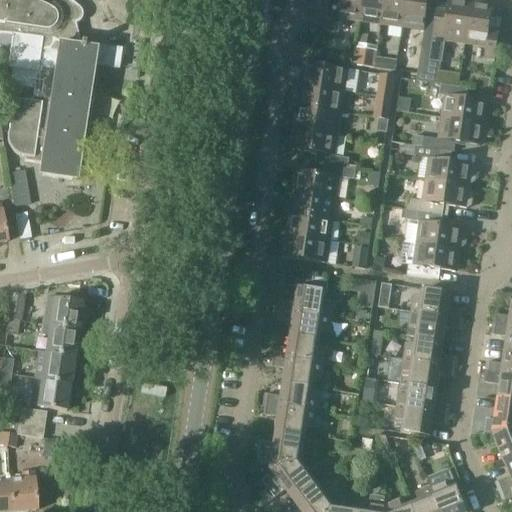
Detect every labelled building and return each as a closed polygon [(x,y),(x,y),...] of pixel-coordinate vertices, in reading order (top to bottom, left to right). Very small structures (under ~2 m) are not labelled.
[(0,0),(0,35),(7,36),(14,37),(9,71),(15,71),(12,88),(36,92),(34,104),(15,102),(10,139),(10,140),(10,143),(10,145),(11,147),(12,149),(13,150),(14,152),(15,153),(18,155),(20,156),(21,157),(24,158),(25,158),(44,161),(41,176),(77,182),(95,65),(119,68),(121,51),(94,47),(94,49),(86,48),(87,44),(82,43),(81,48),(78,47),(72,24),(74,24),(75,24),(77,23),(78,23),(79,22),(80,21),(81,20),(81,19),(82,17),(82,16),(82,15),(81,13),(81,12),(80,11),(79,10),(73,5),(70,3),(66,0),(64,0),(0,0)] [(338,16),(360,20),(363,0),(329,0),(325,31),(336,32),(338,16)] [(381,23),(384,0),(363,0),(360,20),(381,23)] [(402,26),(406,0),(384,0),(381,23),(402,26)] [(422,46),(432,47),(437,11),(427,9),(428,0),(406,0),(402,26),(425,29),(422,46)] [(444,39),(464,42),(470,2),(457,0),(448,0),(447,11),(437,9),(437,11),(432,47),(429,61),(441,62),(444,39)] [(470,2),(464,42),(487,46),(485,59),(495,61),(500,28),(490,26),(493,5),(470,2)] [(352,66),(374,70),(376,58),(377,52),(355,48),(352,66)] [(376,58),(374,70),(396,73),(398,61),(376,58)] [(302,85),(343,91),(346,70),(306,64),(302,85)] [(377,97),(393,99),(397,78),(380,76),(377,97)] [(343,91),(302,85),(299,107),(339,113),(343,91)] [(444,117),(484,123),(487,102),(447,96),(444,117)] [(390,122),(393,99),(377,97),(374,119),(379,120),(389,121),(390,122)] [(339,113),(299,107),(296,128),(336,134),(339,113)] [(484,123),(444,117),(440,140),(481,146),(484,123)] [(389,121),(379,120),(377,132),(387,133),(389,121)] [(336,134),(296,128),(293,150),(333,156),(336,134)] [(436,149),(437,139),(425,138),(424,147),(436,149)] [(431,159),(428,180),(468,186),(468,184),(471,184),(475,181),(477,170),(473,165),(438,160),(439,150),(415,147),(414,156),(431,159)] [(335,167),(343,168),(343,167),(348,168),(350,159),(337,157),(335,167)] [(341,178),(355,179),(356,172),(356,171),(348,170),(348,168),(343,167),(343,168),(341,178)] [(294,193),(335,199),(338,177),(297,171),(294,193)] [(369,187),(379,188),(381,174),(371,173),(369,187)] [(467,189),(468,186),(428,180),(424,202),(409,200),(408,209),(443,214),(444,205),(467,209),(472,205),(473,194),(470,189),(467,189)] [(335,199),(294,193),(291,214),(331,220),(335,199)] [(406,220),(421,222),(418,243),(458,249),(459,248),(461,248),(466,244),(468,233),(464,229),(441,225),(443,214),(408,209),(406,220)] [(291,214),(288,235),(328,242),(331,220),(291,214)] [(25,215),(15,217),(19,241),(29,239),(25,215)] [(325,264),(328,242),(288,235),(285,258),(325,264)] [(458,249),(418,243),(415,266),(408,265),(407,276),(433,280),(434,269),(455,272),(458,249)] [(356,248),(352,269),(366,271),(369,250),(356,248)] [(280,300),(279,310),(332,318),(334,302),(326,301),(329,280),(291,274),(289,287),(298,288),(296,302),(280,300)] [(411,312),(465,321),(466,311),(450,308),(452,294),(423,289),(422,298),(413,296),(411,312)] [(50,326),(77,330),(81,303),(46,297),(42,325),(50,326)] [(389,310),(390,299),(380,298),(379,308),(389,310)] [(493,324),(511,327),(511,303),(510,317),(494,315),(493,324)] [(11,306),(9,321),(19,322),(22,307),(11,306)] [(291,336),(320,341),(321,333),(329,334),(332,318),(279,310),(277,320),(293,323),(291,336)] [(407,336),(416,337),(445,342),(447,328),(463,331),(465,321),(411,312),(407,336)] [(9,321),(7,335),(17,337),(19,322),(9,321)] [(505,350),(511,351),(511,327),(493,324),(491,335),(507,337),(505,350)] [(50,326),(46,353),(73,357),(78,358),(80,343),(75,343),(77,330),(50,326)] [(272,357),(325,365),(327,349),(319,348),(320,341),(291,336),(289,350),(273,347),(272,357)] [(445,342),(416,337),(414,345),(406,344),(404,360),(457,368),(459,358),(443,355),(445,342)] [(486,372),(511,376),(511,351),(505,350),(503,364),(487,362),(486,372)] [(73,357),(46,353),(42,380),(69,384),(73,357)] [(322,382),(325,365),(272,357),(270,368),(286,370),(284,384),(313,388),(314,380),(322,382)] [(0,367),(0,373),(11,375),(13,361),(1,360),(0,367)] [(400,384),(438,389),(440,376),(456,378),(457,368),(404,360),(400,384)] [(511,376),(486,372),(484,383),(500,385),(498,399),(511,400),(511,376)] [(0,389),(9,391),(11,375),(0,373),(0,389)] [(69,384),(42,380),(34,379),(30,406),(65,411),(69,384)] [(311,396),(313,388),(284,384),(282,397),(266,395),(264,405),(317,413),(320,397),(311,396)] [(399,391),(396,407),(450,416),(451,405),(436,403),(438,389),(400,384),(399,391)] [(511,400),(498,399),(495,420),(487,419),(485,434),(511,430),(511,400)] [(277,431),(305,436),(307,428),(315,429),(317,413),(264,405),(263,415),(279,418),(277,431)] [(450,416),(396,407),(394,423),(402,425),(401,433),(430,437),(432,423),(448,426),(450,416)] [(22,409),(20,421),(45,425),(47,413),(22,409)] [(43,439),(45,425),(20,421),(18,435),(43,439)] [(511,430),(485,434),(490,447),(498,444),(506,463),(511,460),(511,430)] [(271,470),(301,462),(305,436),(277,431),(275,445),(259,442),(256,464),(272,466),(271,470)] [(0,446),(6,448),(8,434),(0,433),(0,446)] [(17,436),(8,434),(6,448),(15,449),(17,436)] [(371,450),(372,440),(362,439),(361,449),(371,450)] [(511,460),(506,463),(511,477),(496,483),(500,492),(511,486),(511,460)] [(318,484),(301,462),(271,470),(273,473),(260,483),(266,490),(272,500),(286,490),(294,501),(318,484)] [(427,480),(430,487),(439,511),(466,511),(450,471),(427,480)] [(9,480),(10,485),(12,511),(22,511),(36,511),(34,472),(23,473),(24,479),(9,480)] [(330,511),(334,506),(318,484),(294,501),(302,511),(330,511)] [(11,511),(10,485),(0,486),(0,511),(11,511)] [(511,486),(500,492),(504,502),(511,498),(511,486)] [(439,511),(430,487),(415,493),(418,501),(411,504),(413,511),(439,511)] [(266,490),(259,496),(266,505),(272,500),(266,490)] [(385,511),(385,505),(384,499),(369,496),(369,502),(367,511),(360,510),(359,511),(385,511)] [(413,511),(411,504),(403,506),(400,499),(385,505),(385,511),(413,511)]
